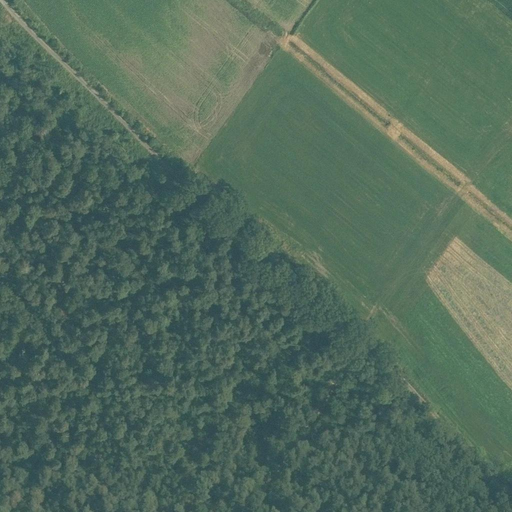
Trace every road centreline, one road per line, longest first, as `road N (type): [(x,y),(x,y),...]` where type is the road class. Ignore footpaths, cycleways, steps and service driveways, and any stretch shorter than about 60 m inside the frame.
road 1 (track): [(2,0),(365,342)]
road 2 (track): [(365,342),(458,443),(511,486)]
road 3 (track): [(252,511),(365,342)]
